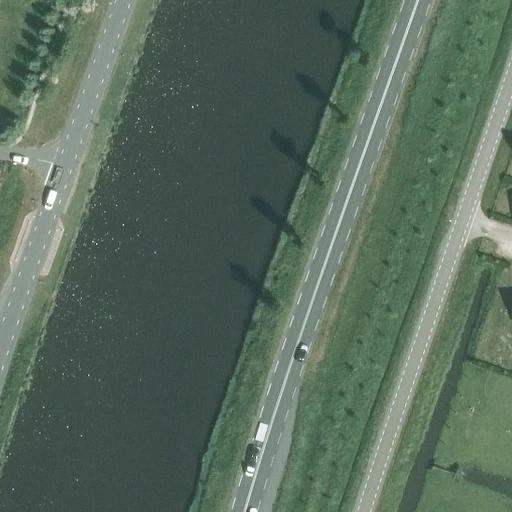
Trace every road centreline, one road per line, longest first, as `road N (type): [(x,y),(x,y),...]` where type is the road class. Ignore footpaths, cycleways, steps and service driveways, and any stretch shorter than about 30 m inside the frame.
road 1 (primary): [(246,511),(278,396),(419,0)]
road 2 (unclassified): [(362,511),(511,82)]
road 3 (tertiary): [(0,359),(63,160)]
road 4 (tertiary): [(63,160),(121,0)]
